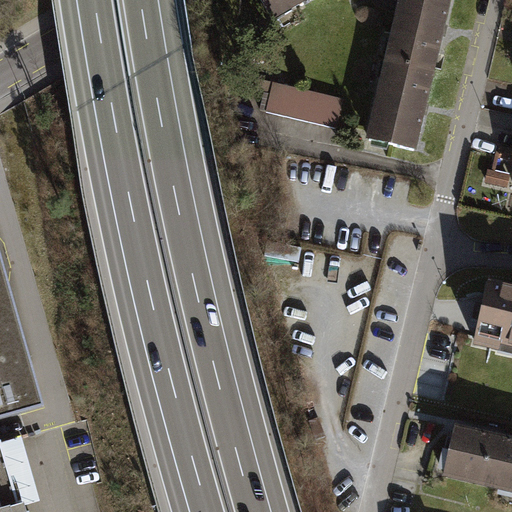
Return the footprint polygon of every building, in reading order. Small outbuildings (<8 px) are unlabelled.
[(264,0),(275,18),(306,0),(264,0)] [(406,0),(390,64),(433,74),(450,0),(406,0)] [(390,64),(372,141),(414,151),(433,74),(390,64)] [(266,112),(337,128),(344,100),(272,83),(266,112)] [(509,175),(489,171),(486,183),(506,188),(509,175)] [(0,416),(42,405),(0,255),(0,416)] [(511,287),(490,283),(476,344),(498,350),(500,341),(511,343),(511,287)] [(446,476),(511,491),(511,443),(457,430),(446,476)] [(0,466),(0,511),(24,511),(22,505),(12,508),(0,466)]
